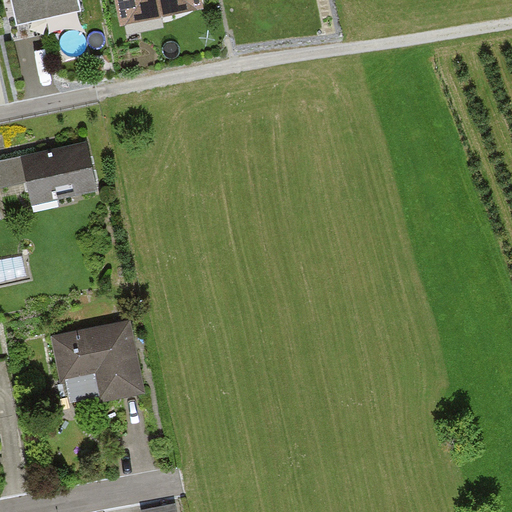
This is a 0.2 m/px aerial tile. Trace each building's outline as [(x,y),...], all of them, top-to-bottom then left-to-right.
[(77,0),(11,0),(17,31),(81,20),(77,0)] [(116,0),(122,26),(200,10),(197,0),(116,0)] [(88,143),(0,164),(0,192),(24,186),(29,208),(55,201),(53,191),(73,186),(76,199),(100,193),(88,143)] [(129,321),(55,336),(64,381),(95,375),(100,398),(143,390),(129,321)] [(140,511),(180,511),(179,503),(140,511)]
